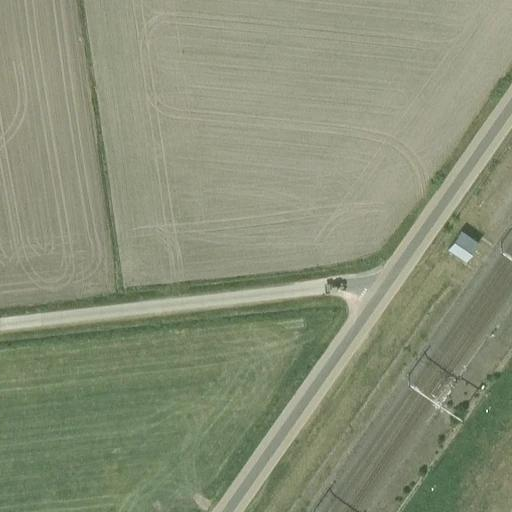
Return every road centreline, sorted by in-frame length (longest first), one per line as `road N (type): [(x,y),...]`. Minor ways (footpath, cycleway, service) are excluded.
road 1 (unclassified): [(0,323),(396,280)]
road 2 (tertiary): [(396,280),(233,511)]
road 3 (tertiary): [(511,114),(396,280)]
